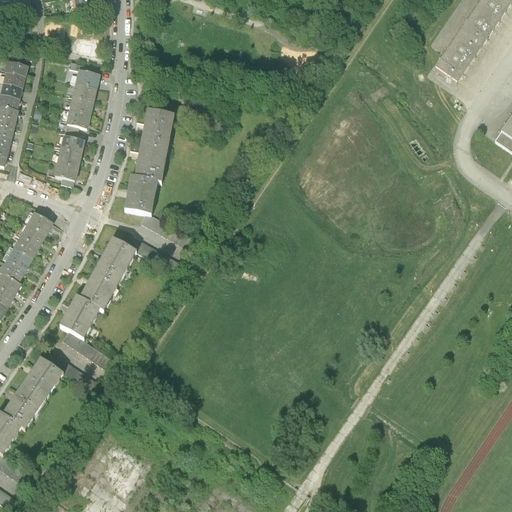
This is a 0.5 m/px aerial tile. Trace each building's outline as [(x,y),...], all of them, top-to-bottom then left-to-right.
[(29,8),(28,0),(21,0),(9,2),(10,11),(29,8)] [(96,10),(94,0),(74,0),(76,13),(84,12),(96,10)] [(441,56),(433,67),(456,84),(511,2),(511,0),(464,0),(431,49),(441,56)] [(5,75),(7,75),(25,80),(28,70),(8,64),(5,75)] [(68,72),(79,74),(98,79),(99,73),(69,66),(68,72)] [(79,74),(76,88),(96,93),(99,79),(98,79),(79,74)] [(7,75),(4,86),(22,91),(25,80),(7,75)] [(4,86),(1,98),(20,102),(22,91),(4,86)] [(76,88),(73,101),(93,106),(96,93),(76,88)] [(0,109),(17,113),(20,102),(1,98),(0,101),(0,109)] [(73,101),(70,114),(90,119),(93,106),(73,101)] [(170,106),(168,118),(174,119),(217,127),(219,115),(170,106)] [(0,109),(0,118),(16,123),(18,114),(17,113),(0,109)] [(87,132),(90,119),(70,114),(67,128),(79,131),(87,132)] [(148,114),(141,147),(168,152),(174,119),(168,118),(148,114)] [(511,116),(494,143),(511,155),(511,116)] [(0,118),(0,128),(13,132),(16,123),(0,118)] [(0,128),(0,138),(11,141),(13,132),(0,128)] [(67,128),(65,133),(78,136),(79,131),(67,128)] [(76,143),(78,136),(65,133),(64,140),(76,143)] [(0,138),(0,148),(9,150),(11,141),(0,138)] [(64,140),(61,153),(81,157),(84,144),(76,143),(64,140)] [(161,186),(168,152),(141,147),(135,181),(157,185),(161,186)] [(0,148),(0,158),(6,160),(9,150),(0,148)] [(61,153),(58,166),(78,171),(81,157),(61,153)] [(75,184),(78,171),(58,166),(55,179),(62,181),(75,184)] [(151,219),(157,185),(135,181),(131,180),(125,214),(145,218),(151,219)] [(73,190),(75,184),(62,181),(61,187),(73,190)] [(37,211),(34,217),(48,225),(53,218),(37,211)] [(34,217),(27,229),(45,239),(52,227),(48,225),(34,217)] [(145,218),(140,226),(195,255),(201,245),(151,219),(145,218)] [(38,251),(45,239),(27,229),(20,241),(38,251)] [(133,240),(128,250),(137,255),(174,275),(180,265),(133,240)] [(31,263),(38,251),(20,241),(13,253),(31,263)] [(113,242),(97,272),(120,285),(137,255),(128,250),(113,242)] [(24,275),(31,263),(13,253),(7,265),(24,275)] [(17,287),(24,275),(7,265),(0,276),(0,277),(2,278),(17,287)] [(104,315),(120,285),(97,272),(80,302),(100,312),(104,315)] [(2,278),(0,281),(0,292),(13,300),(20,289),(17,287),(2,278)] [(0,292),(0,308),(6,312),(13,300),(0,292)] [(84,342),(100,312),(80,302),(77,300),(61,330),(69,334),(84,342)] [(69,334),(63,344),(108,375),(115,365),(84,342),(69,334)] [(92,397),(99,387),(54,357),(47,367),(63,378),(92,397)] [(41,363),(22,392),(44,407),(63,378),(47,367),(41,363)] [(25,435),(44,407),(22,392),(3,420),(21,432),(25,435)] [(0,418),(0,458),(2,460),(21,432),(3,420),(0,418)] [(40,486),(2,460),(0,458),(0,472),(34,495),(40,486)] [(0,491),(0,506),(8,511),(23,511),(25,509),(0,491)]
